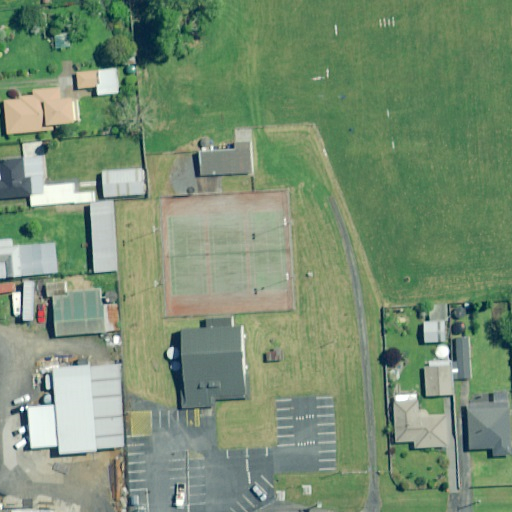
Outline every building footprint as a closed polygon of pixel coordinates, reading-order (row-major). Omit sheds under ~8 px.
[(69,32),(54,34),(56,50),(70,48),(69,32)] [(118,93),(116,70),(77,72),(78,88),(98,86),(98,94),(118,93)] [(61,100),(60,88),(35,90),(35,97),(4,100),(7,134),(53,130),(52,125),(74,123),(72,99),(61,100)] [(258,140),(206,144),(208,174),(260,170),(258,140)] [(0,200),(29,199),(30,206),(94,201),(94,192),(74,193),(73,182),(44,184),(44,176),(46,175),(44,141),(22,143),(23,158),(0,159),(0,200)] [(143,194),(142,169),(102,172),(104,197),(143,194)] [(116,271),(113,202),(91,204),(94,272),(116,271)] [(12,247),(11,239),(0,240),(0,277),(57,272),(54,243),(12,247)] [(113,294),(58,301),(63,344),(118,338),(113,294)] [(445,341),(444,321),(424,322),(425,342),(445,341)] [(254,396),(249,324),(188,328),(194,400),(254,396)] [(471,378),(469,338),(455,338),(457,379),(471,378)] [(282,359),(281,350),(266,351),(267,361),(282,359)] [(452,395),(451,360),(425,361),(426,395),(452,395)] [(38,456),(128,447),(119,364),(51,371),(54,401),(32,403),(38,456)] [(508,406),(508,393),(485,393),(485,403),(468,403),(468,448),(492,448),(492,455),(511,455),(511,406),(508,406)] [(418,399),(394,400),(396,442),(415,441),(415,448),(447,446),(446,415),(418,416),(418,399)] [(3,423),(0,423),(0,465),(8,465),(3,423)] [(58,455),(42,456),(43,465),(59,463),(58,455)] [(124,464),(114,465),(115,506),(125,506),(124,464)] [(9,469),(0,469),(0,478),(2,509),(11,508),(9,469)] [(139,493),(129,493),(130,505),(139,505),(139,493)]
